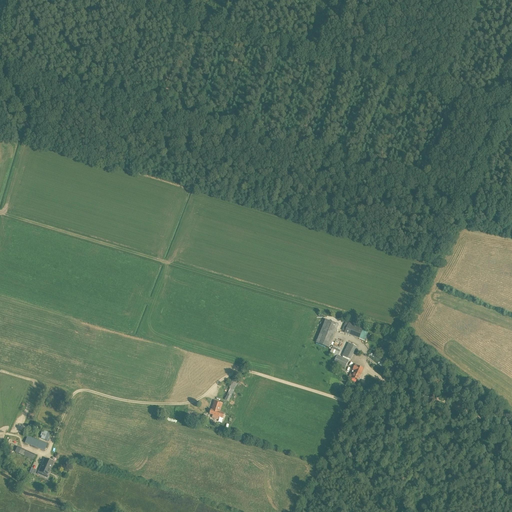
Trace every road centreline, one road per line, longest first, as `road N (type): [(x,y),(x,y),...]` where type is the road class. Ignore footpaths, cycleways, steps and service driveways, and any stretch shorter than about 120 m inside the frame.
road 1 (track): [(511,416),(397,331),(2,214)]
road 2 (track): [(47,454),(81,389),(178,403),(247,371),(394,414),(437,402),(511,417)]
road 3 (track): [(511,71),(493,106),(107,0)]
road 4 (track): [(0,77),(24,113),(26,134),(2,214)]
road 5 (track): [(467,226),(469,189),(498,131),(493,106)]
